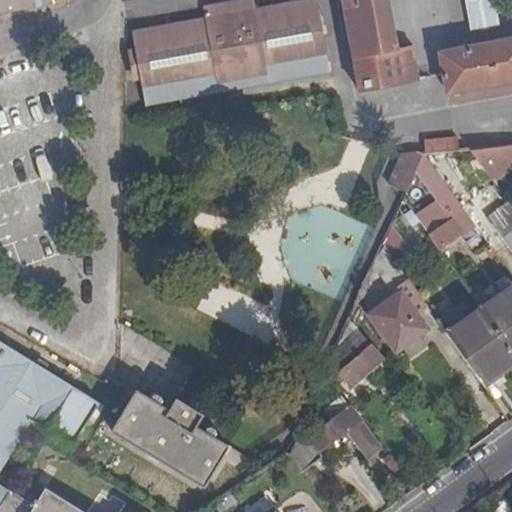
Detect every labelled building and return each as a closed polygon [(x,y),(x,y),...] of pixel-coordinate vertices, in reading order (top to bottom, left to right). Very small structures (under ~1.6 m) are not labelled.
[(0,0),(0,9),(1,10),(1,12),(22,8),(19,0),(0,0)] [(19,0),(22,8),(54,2),(53,0),(19,0)] [(145,104),(244,88),(241,73),(252,71),(255,86),(318,75),(316,64),(328,62),(316,0),(312,0),(256,10),(253,0),(243,0),(204,7),(206,19),(132,31),(145,104)] [(511,0),(342,0),(359,90),(420,79),(414,46),(399,49),(390,0),(511,0)] [(462,0),(470,32),(500,25),(494,0),(462,0)] [(511,39),(441,53),(448,92),(511,80),(511,39)] [(330,73),(328,62),(316,64),(318,75),(330,73)] [(241,73),(244,88),(255,86),(252,71),(241,73)] [(427,154),(461,150),(460,139),(425,143),(427,154)] [(511,144),(471,149),(472,151),(495,182),(511,170),(511,144)] [(390,185),(406,194),(416,172),(425,154),(425,153),(403,155),(390,185)] [(419,223),(439,250),(475,225),(426,154),(425,154),(416,172),(439,203),(433,207),(436,211),(419,223)] [(511,205),(509,202),(487,217),(511,253),(511,205)] [(384,244),(375,265),(396,295),(370,314),(397,352),(428,330),(424,325),(435,317),(384,244)] [(224,287),(210,311),(264,343),(278,318),(224,287)] [(511,288),(482,310),(511,351),(511,288)] [(447,334),(482,385),(511,363),(511,351),(482,310),(447,334)] [(424,325),(428,330),(439,322),(435,317),(424,325)] [(328,366),(341,384),(345,379),(351,386),(382,358),(349,321),(328,366)] [(511,363),(482,385),(486,389),(511,369),(511,363)] [(149,400),(135,392),(111,433),(204,489),(228,448),(215,440),(217,435),(216,431),(211,428),(206,428),(204,433),(195,428),(202,416),(176,400),(169,412),(160,406),(163,402),(161,398),(157,395),(152,396),(149,400)] [(308,438),(300,433),(290,454),(303,472),(323,457),(319,452),(348,431),(368,456),(380,448),(342,396),(324,408),(333,421),(308,438)] [(79,511),(46,491),(39,501),(35,499),(33,502),(37,505),(36,506),(10,491),(0,507),(0,511),(79,511)]
